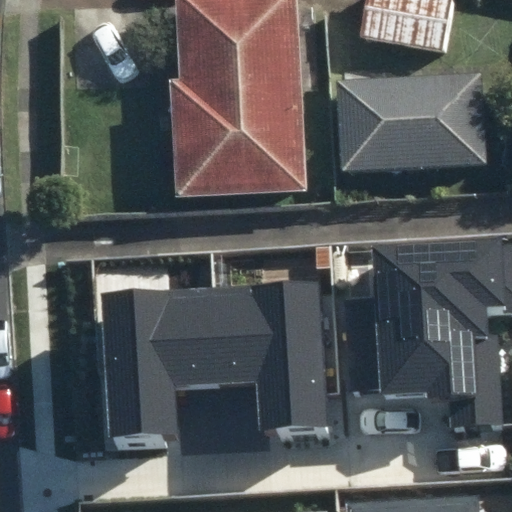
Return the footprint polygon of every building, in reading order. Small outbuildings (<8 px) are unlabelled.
[(445,3),(390,0),(365,0),(362,57),(442,62),(445,3)] [(291,2),(164,6),(171,219),(298,215),(291,2)] [(478,90),(327,91),(327,186),(479,185),(478,90)] [(352,297),(358,389),(455,383),(458,425),(505,422),(500,338),(486,339),(484,301),(511,299),(511,252),(385,260),(387,295),(352,297)] [(272,443),(333,440),(325,301),(212,307),(217,390),(269,388),(272,443)] [(105,313),(113,451),(174,447),(171,393),(217,390),(212,307),(105,313)] [(487,511),(487,502),(328,509),(328,511),(487,511)]
